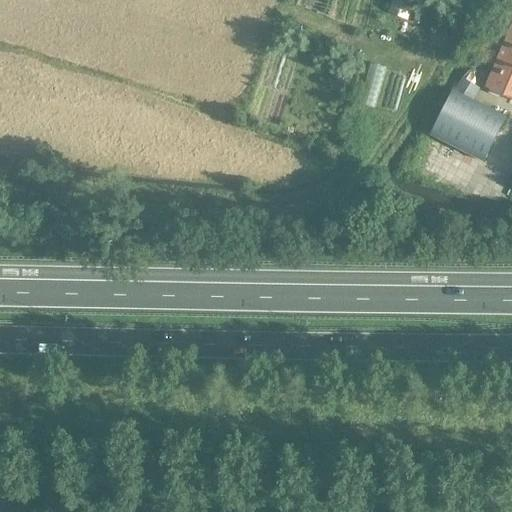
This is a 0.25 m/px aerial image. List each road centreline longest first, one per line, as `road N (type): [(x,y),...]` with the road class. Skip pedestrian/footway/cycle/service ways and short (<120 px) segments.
road 1 (trunk): [(511,293),(0,290)]
road 2 (trunk): [(0,341),(511,343)]
